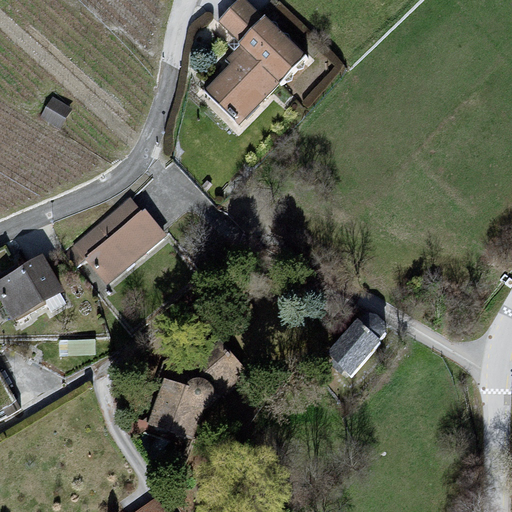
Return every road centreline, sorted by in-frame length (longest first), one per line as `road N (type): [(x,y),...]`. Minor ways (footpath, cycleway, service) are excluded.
road 1 (unclassified): [(188,0),(153,138),(77,203),(0,235)]
road 2 (residential): [(488,511),(488,361),(511,309)]
road 3 (residential): [(89,373),(147,493)]
